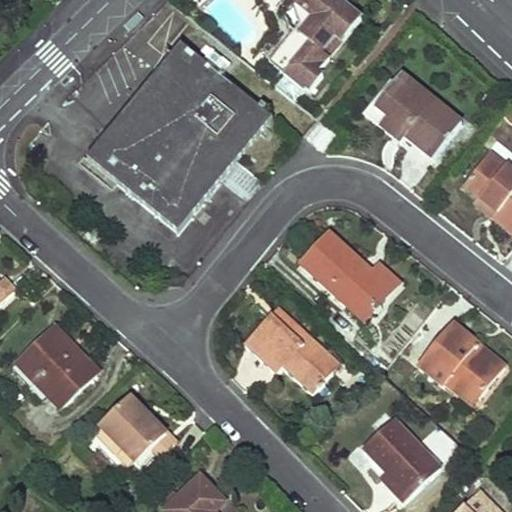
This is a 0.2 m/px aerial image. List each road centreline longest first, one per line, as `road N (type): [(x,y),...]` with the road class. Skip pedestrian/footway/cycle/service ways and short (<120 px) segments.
road 1 (residential): [(165,348),(272,216),(303,190),(341,181),(375,195),(511,304)]
road 2 (residential): [(326,511),(165,348)]
road 3 (residential): [(165,348),(0,200)]
road 4 (residential): [(0,109),(112,0)]
